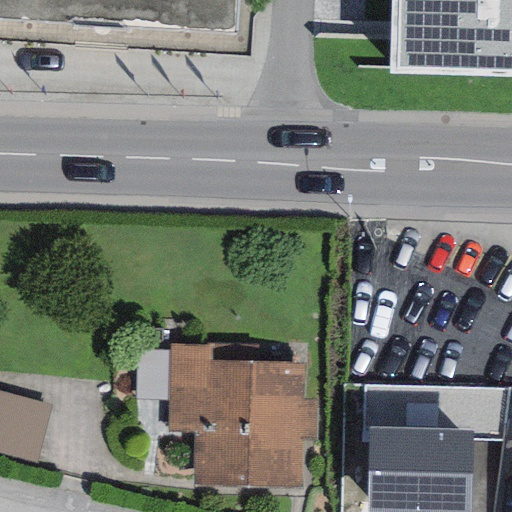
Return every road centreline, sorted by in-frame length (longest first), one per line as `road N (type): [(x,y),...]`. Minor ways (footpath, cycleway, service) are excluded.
road 1 (primary): [(277,164),(0,158)]
road 2 (primary): [(511,169),(277,164)]
road 3 (residential): [(277,164),(286,0)]
